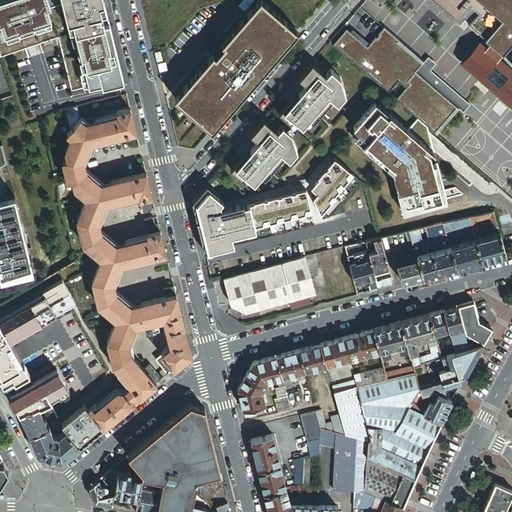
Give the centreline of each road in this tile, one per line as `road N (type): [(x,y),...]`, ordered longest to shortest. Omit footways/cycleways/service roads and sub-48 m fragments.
road 1 (residential): [(214,360),(247,343),(511,270)]
road 2 (residential): [(171,194),(341,0)]
road 3 (residential): [(42,507),(214,360)]
road 4 (residential): [(121,0),(171,194)]
road 5 (residential): [(171,194),(214,360)]
road 6 (unknown): [(348,315),(335,254),(340,240),(429,216)]
road 7 (residential): [(214,360),(251,511)]
